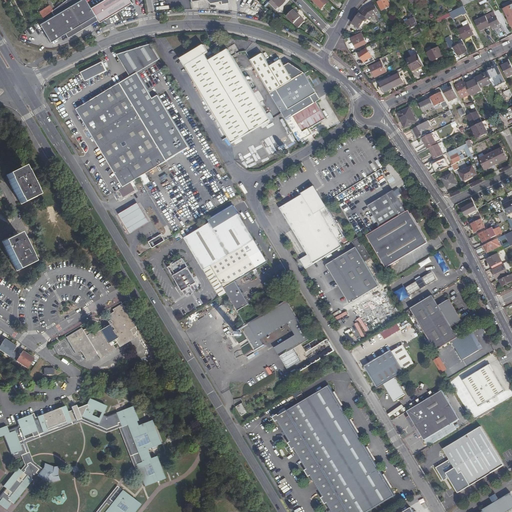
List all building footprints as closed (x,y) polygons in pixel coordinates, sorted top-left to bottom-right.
[(89,8),(84,0),(65,0),(62,2),(52,10),(51,11),(54,15),(39,24),(50,42),(65,33),(67,37),(97,20),(89,8)] [(49,0),(46,0),(47,0),(50,7),(52,10),(62,2),(61,1),(54,7),(49,0)] [(128,0),(103,0),(89,8),(97,20),(98,22),(130,3),(128,0)] [(284,0),(283,0),(269,0),(268,2),(275,9),(284,0)] [(328,0),(311,0),(321,9),(329,1),(328,0)] [(384,9),(393,5),(390,0),(381,0),(380,1),(384,9)] [(359,13),(351,24),(353,24),(359,29),(367,18),(371,21),(374,17),(380,13),(378,9),(374,3),(364,9),(361,13),(359,13)] [(464,6),(450,13),(453,19),(463,14),(463,15),(467,13),(465,8),(464,6)] [(50,7),(40,14),(42,18),(51,11),(52,10),(50,7)] [(304,21),(293,10),(287,16),(298,28),(304,21)] [(499,27),(498,25),(501,24),(497,16),(496,16),(494,12),(486,16),(489,20),(494,30),(499,27)] [(449,13),(436,19),(438,23),(451,17),(449,13)] [(490,26),(486,16),(475,22),(480,31),(490,26)] [(418,25),(415,17),(406,22),(408,26),(411,25),(412,28),(418,25)] [(470,24),(458,30),(463,39),(475,34),(470,24)] [(352,38),(357,48),(367,43),(362,33),(352,38)] [(450,36),(445,38),(447,42),(450,49),(455,47),(459,56),(468,52),(464,42),(455,47),(450,36)] [(445,52),(451,50),(450,49),(447,42),(442,44),(445,52)] [(151,44),(117,54),(130,77),(137,72),(160,59),(151,44)] [(432,50),(428,53),(432,61),(443,56),(439,47),(432,50)] [(210,62),(201,48),(182,59),(232,144),(271,122),(230,50),(210,62)] [(363,62),(364,61),(371,58),(367,49),(358,54),(363,62)] [(424,65),(418,53),(407,59),(413,69),(419,66),(419,67),(424,65)] [(262,54),(251,61),(270,93),(277,90),(293,80),(285,66),(281,61),(270,67),(262,54)] [(366,65),(375,61),(373,57),(371,58),(364,61),(366,65)] [(102,62),(81,73),(86,81),(106,71),(102,62)] [(511,74),(511,65),(510,62),(507,64),(501,66),(507,77),(511,74)] [(387,71),(382,63),(371,68),(376,77),(387,71)] [(289,64),(285,66),(293,80),(304,73),(289,64)] [(167,161),(190,147),(158,95),(153,98),(137,72),(130,77),(120,83),(167,161)] [(481,88),(492,82),(487,72),(476,78),(476,79),(481,88)] [(316,92),(304,73),(293,80),(277,90),(289,109),(310,96),(316,92)] [(384,92),(404,82),(400,73),(380,83),(384,92)] [(471,96),(482,91),(481,88),(476,79),(465,84),(470,93),(471,96)] [(462,98),(470,93),(465,84),(465,83),(464,81),(459,83),(460,85),(456,87),(462,98)] [(504,90),(503,87),(506,86),(503,81),(500,82),(500,83),(495,86),(498,93),(504,90)] [(120,83),(76,109),(123,187),(119,190),(124,197),(136,190),(131,182),(139,177),(144,185),(151,181),(146,173),(167,161),(120,83)] [(458,97),(453,87),(444,91),(449,101),(458,97)] [(277,90),(270,93),(286,120),(293,116),(314,103),(310,96),(289,109),(277,90)] [(448,106),(441,92),(433,96),(437,105),(441,103),(443,108),(448,106)] [(435,106),(431,98),(420,104),(423,112),(435,106)] [(327,118),(316,102),(314,103),(293,116),(304,133),(327,118)] [(402,118),(406,127),(417,121),(410,108),(399,113),(401,118),(402,118)] [(462,118),(467,116),(463,108),(458,111),(462,118)] [(482,122),(483,122),(477,111),(468,116),(473,126),(482,122)] [(432,127),(429,120),(428,121),(417,126),(418,127),(413,129),(418,138),(426,134),(425,131),(432,127)] [(458,126),(461,132),(466,130),(462,122),(460,123),(459,120),(456,121),(458,126)] [(488,133),(482,122),(473,126),(473,127),(472,127),(477,138),(488,133)] [(436,143),(431,133),(422,138),(427,147),(436,143)] [(439,157),(444,155),(438,144),(429,149),(435,160),(439,157)] [(472,155),(469,148),(467,144),(461,146),(458,148),(449,153),(454,163),(461,160),(461,161),(463,160),(461,156),(462,155),(460,150),(465,148),(469,157),(472,155)] [(502,148),(491,153),(497,164),(502,161),(508,159),(502,148)] [(497,164),(491,153),(480,159),(485,170),(490,167),(497,164)] [(472,165),(459,171),(464,180),(476,174),(472,165)] [(25,172),(22,167),(6,175),(9,180),(8,180),(18,199),(21,204),(36,196),(34,191),(25,172)] [(452,174),(447,176),(443,178),(447,185),(449,189),(457,184),(452,174)] [(303,195),(280,208),(310,257),(301,262),(306,269),(343,247),(339,240),(345,237),(314,186),(302,194),(303,195)] [(381,227),(407,211),(394,190),(368,205),(374,215),(378,221),(381,227)] [(511,199),(503,204),(508,214),(511,211),(511,199)] [(138,203),(120,214),(131,233),(150,222),(138,203)] [(477,210),(474,203),(462,209),(465,216),(477,210)] [(428,242),(408,210),(407,211),(381,227),(367,235),(386,267),(428,242)] [(502,223),(508,220),(504,212),(498,215),(502,223)] [(210,222),(184,238),(204,270),(211,265),(254,239),(239,213),(214,228),(210,222)] [(476,222),(471,224),(475,232),(485,227),(481,219),(479,220),(476,222)] [(491,238),(487,230),(478,234),(482,242),(491,238)] [(20,239),(18,234),(2,242),(4,247),(13,266),(14,266),(16,271),(32,263),(30,258),(21,239),(20,239)] [(360,239),(359,236),(352,240),(351,241),(355,247),(356,247),(365,262),(372,258),(360,239)] [(502,239),(501,237),(483,246),(487,253),(501,246),(499,241),(502,239)] [(254,239),(211,265),(204,270),(220,297),(227,292),(239,311),(250,304),(235,281),(268,262),(254,239)] [(350,303),(379,285),(365,262),(356,247),(355,247),(326,265),(350,303)] [(445,273),(450,269),(439,253),(434,256),(445,273)] [(491,267),(502,262),(498,254),(487,259),(491,267)] [(171,265),(168,267),(183,291),(190,287),(191,288),(193,286),(192,285),(197,282),(183,258),(182,259),(181,257),(170,263),(171,265)] [(493,271),(498,281),(501,280),(510,275),(507,269),(504,263),(499,266),(500,267),(493,271)] [(410,294),(438,281),(434,273),(406,286),(410,294)] [(511,280),(511,274),(510,275),(501,280),(504,286),(509,283),(508,283),(511,280)] [(439,305),(433,295),(411,308),(436,350),(451,341),(458,337),(452,326),(463,320),(450,298),(439,305)] [(307,339),(286,303),(244,328),(256,349),(264,345),(260,338),(288,322),(296,335),(267,353),(281,376),(298,366),(288,350),(300,343),(307,339)] [(135,338),(133,335),(130,330),(135,327),(136,326),(134,321),(132,322),(121,304),(112,310),(113,311),(107,315),(111,322),(109,324),(109,325),(106,327),(103,329),(102,329),(100,330),(95,333),(94,331),(92,332),(86,336),(83,330),(81,328),(66,337),(75,353),(80,350),(86,361),(97,354),(100,359),(115,350),(112,345),(116,343),(119,347),(135,338)] [(229,313),(227,314),(226,315),(225,316),(225,318),(225,320),(226,321),(228,322),(229,323),(231,323),(233,322),(234,321),(235,319),(235,317),(234,316),(234,314),(232,313),(230,313),(229,313)] [(381,332),(385,339),(402,330),(397,323),(381,332)] [(226,325),(224,325),(223,327),(222,328),(222,330),(222,332),(223,333),(225,334),(226,335),(228,335),(230,334),(231,333),(232,331),(232,329),(231,328),(230,326),(229,325),(227,325),(226,325)] [(0,356),(27,374),(39,356),(0,329),(0,356)] [(468,331),(475,343),(478,341),(471,329),(468,331)] [(475,343),(468,331),(458,337),(451,341),(462,359),(479,349),(475,343)] [(300,343),(288,350),(298,366),(299,369),(307,364),(308,366),(334,351),(327,339),(320,344),(317,339),(302,348),(300,343)] [(250,344),(242,347),(245,356),(253,353),(250,344)] [(364,366),(377,388),(384,384),(395,378),(404,372),(391,350),(364,366)] [(440,357),(434,361),(442,374),(448,370),(440,357)] [(505,391),(489,365),(463,381),(479,407),(505,391)] [(274,371),(271,366),(262,371),(264,376),(274,371)] [(405,395),(395,378),(384,384),(394,401),(405,395)] [(280,415),(278,413),(274,416),(277,422),(278,421),(291,442),(289,443),(294,450),(295,449),(307,469),(306,470),(310,476),(311,476),(324,496),(322,497),(326,503),(328,503),(333,511),(367,511),(395,495),(391,488),(393,487),(384,473),(383,474),(375,461),(376,460),(368,446),(366,447),(358,433),(360,432),(351,419),(350,419),(341,406),(343,405),(335,392),(333,392),(329,386),(280,415)] [(443,390),(408,411),(410,415),(407,416),(419,437),(423,435),(425,438),(460,418),(443,390)] [(6,426),(0,428),(0,436),(3,435),(11,454),(13,459),(21,456),(26,453),(23,444),(20,445),(19,442),(24,440),(23,436),(37,431),(38,435),(43,433),(71,422),(80,419),(81,416),(98,424),(97,426),(105,430),(117,425),(116,422),(119,421),(115,413),(106,417),(102,415),(106,406),(89,399),(85,406),(77,409),(77,408),(67,412),(65,406),(37,417),(38,419),(33,421),(31,414),(16,420),(19,426),(8,431),(6,426)] [(241,403),(236,407),(241,416),(247,412),(241,403)] [(136,422),(138,421),(132,406),(115,413),(119,421),(121,427),(136,464),(138,469),(145,486),(165,478),(156,456),(150,459),(146,450),(160,444),(151,421),(137,426),(136,422)] [(26,453),(21,456),(21,457),(24,465),(20,471),(22,472),(23,473),(25,470),(24,469),(27,466),(26,464),(30,463),(40,471),(42,469),(32,461),(31,457),(25,443),(80,422),(106,433),(118,428),(133,465),(119,483),(95,511),(99,511),(106,504),(109,506),(113,502),(109,499),(121,485),(131,472),(138,469),(136,464),(121,427),(119,421),(116,422),(117,425),(105,430),(97,426),(80,419),(71,422),(43,433),(38,435),(24,440),(19,442),(20,445),(23,444),(26,453)] [(450,471),(448,477),(458,493),(503,465),(480,427),(444,449),(450,460),(455,468),(450,471)] [(455,468),(450,460),(437,468),(444,480),(448,477),(446,473),(450,471),(455,468)] [(36,472),(38,474),(40,471),(30,463),(26,464),(27,466),(24,469),(25,470),(23,473),(25,475),(19,483),(16,480),(22,472),(20,471),(17,468),(11,476),(14,479),(6,489),(11,492),(8,496),(3,492),(0,496),(0,504),(6,510),(10,504),(8,503),(10,501),(13,504),(32,480),(30,479),(36,472)] [(43,468),(42,469),(40,471),(38,474),(37,476),(41,478),(46,486),(50,483),(60,481),(57,476),(58,466),(53,467),(44,463),(43,468)] [(134,511),(140,505),(122,490),(113,502),(109,506),(106,510),(104,511),(134,511)] [(499,500),(493,503),(482,510),(483,511),(481,511),(511,511),(511,496),(510,493),(499,500)] [(493,503),(499,500),(496,494),(490,498),(493,503)]
